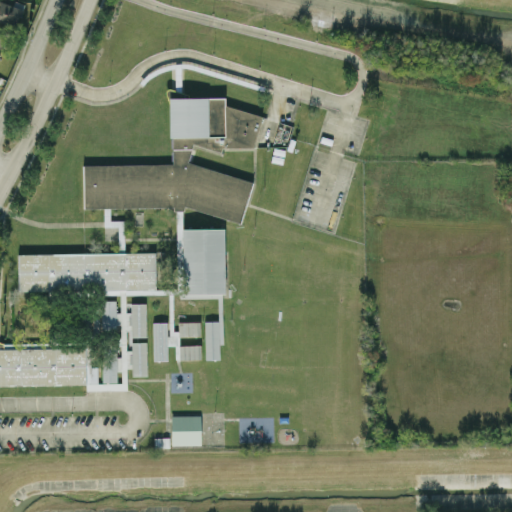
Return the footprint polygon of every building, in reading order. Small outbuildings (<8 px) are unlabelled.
[(23,9),(0,1),(0,20),(17,27),(23,9)] [(0,46),(4,47),(9,30),(0,27),(0,46)] [(172,164),(84,165),(85,208),(174,207),(174,211),(183,211),(184,206),(240,224),(253,183),(187,162),(193,143),(222,152),(223,148),(256,146),(264,117),(226,106),(226,98),(171,99),(172,164)] [(183,229),(226,228),(227,294),(185,295),(183,229)] [(155,289),(18,292),(17,255),(154,253),(155,289)] [(102,334),(100,301),(114,300),(116,333),(102,334)] [(132,336),(131,304),(145,303),(146,336),(132,336)] [(179,336),(178,324),(198,323),(199,336),(179,336)] [(153,358),(152,325),(166,324),(167,357),(153,358)] [(205,357),(204,325),(218,324),(219,357),(205,357)] [(133,375),(132,343),(146,342),(147,375),(133,375)] [(180,360),(180,347),(200,346),(200,359),(180,360)] [(0,348),(85,347),(85,384),(0,385),(0,348)] [(103,380),(101,348),(116,347),(117,380),(103,380)] [(172,443),(172,416),(200,416),(200,443),(172,443)]
